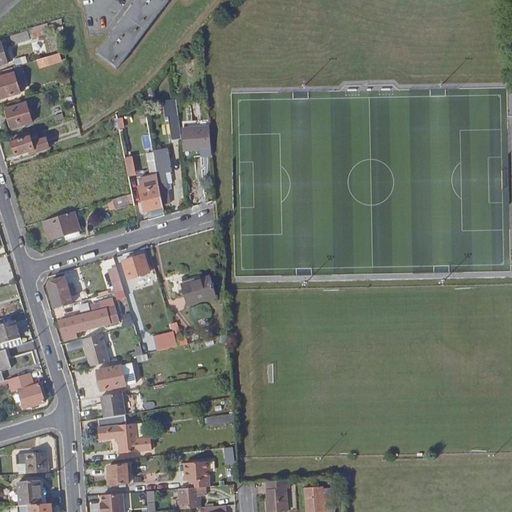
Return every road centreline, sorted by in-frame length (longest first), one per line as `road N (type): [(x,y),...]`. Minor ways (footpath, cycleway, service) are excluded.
road 1 (residential): [(22,270),(209,214)]
road 2 (unclassified): [(61,417),(22,270)]
